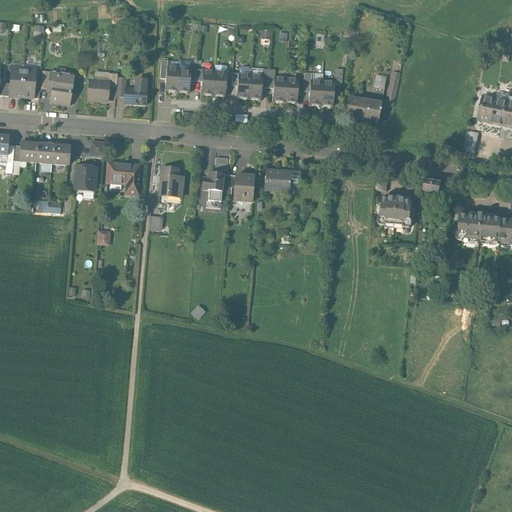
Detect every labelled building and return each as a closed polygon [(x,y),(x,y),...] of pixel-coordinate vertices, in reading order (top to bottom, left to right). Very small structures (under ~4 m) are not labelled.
[(167,70),(168,70),(168,64),(161,64),(160,78),(166,78),(167,70)] [(23,71),(11,70),(9,98),(21,99),(23,71)] [(168,70),(167,70),(166,78),(165,94),(177,95),(179,71),(168,70)] [(341,84),(341,70),(334,70),(333,84),(341,84)] [(35,72),(23,71),(21,99),(33,100),(35,72)] [(191,71),(179,71),(177,95),(190,95),(191,71)] [(40,92),(47,93),(49,74),(43,73),(40,92)] [(214,74),(202,73),(200,97),(212,99),(214,74)] [(63,76),(60,78),(55,78),(56,75),(49,74),(47,93),(51,94),(50,103),(69,106),(73,77),(63,76)] [(227,75),(214,74),(212,99),(225,100),(226,86),(227,75)] [(95,75),(94,83),(107,84),(107,76),(95,75)] [(400,77),(392,75),(384,106),(393,108),(400,77)] [(118,77),(107,76),(107,84),(108,84),(108,92),(117,92),(118,81),(118,77)] [(251,77),(238,76),(237,87),(236,101),(249,102),(251,77)] [(264,78),(251,77),(249,102),(262,103),(263,87),(264,78)] [(385,81),(376,78),(373,91),(382,93),(385,81)] [(287,81),(275,80),(274,87),(273,104),(285,105),(287,81)] [(118,81),(117,92),(124,93),(126,93),(127,82),(118,81)] [(134,81),(132,94),(126,93),(124,93),(123,109),(146,110),(148,93),(146,92),(147,82),(134,81)] [(299,82),(287,81),(285,105),(297,106),(298,92),(299,82)] [(94,83),(89,83),(87,106),(107,107),(108,92),(108,84),(107,84),(94,83)] [(322,84),(309,83),(309,93),(308,108),(321,109),(322,84)] [(334,84),(322,84),(321,109),(333,110),(334,84)] [(483,98),(477,125),(489,128),(496,101),(483,98)] [(359,123),(362,103),(348,101),(344,120),(359,123)] [(496,101),(489,128),(502,131),(508,104),(496,101)] [(382,107),(362,103),(359,123),(378,126),(382,107)] [(511,105),(508,104),(502,131),(511,134),(511,105)] [(479,136),(467,133),(462,158),(473,160),(479,136)] [(9,138),(0,137),(0,156),(7,157),(9,138)] [(102,145),(91,143),(89,159),(100,160),(102,145)] [(35,165),(37,145),(20,144),(19,163),(35,165)] [(52,147),(37,145),(35,165),(51,166),(52,147)] [(69,148),(52,147),(51,166),(68,167),(69,148)] [(215,157),(215,169),(227,170),(227,157),(215,157)] [(141,168),(107,165),(105,186),(125,188),(125,197),(139,198),(141,168)] [(95,170),(75,168),(73,192),(93,194),(95,170)] [(179,172),(161,170),(159,200),(182,202),(184,181),(178,180),(179,172)] [(292,176),(269,174),(267,195),(291,197),(292,176)] [(224,177),(208,175),(207,184),(202,184),(201,192),(222,194),(224,177)] [(256,178),(235,176),(233,201),(254,203),(256,178)] [(387,193),(389,179),(378,178),(376,192),(387,193)] [(418,184),(408,183),(406,195),(416,196),(418,184)] [(441,186),(427,183),(425,195),(431,196),(431,199),(439,200),(439,203),(447,205),(450,193),(440,191),(441,186)] [(412,201),(383,197),(379,227),(409,231),(412,201)] [(456,210),(464,211),(465,199),(458,198),(456,210)] [(40,200),(38,212),(59,215),(60,203),(40,200)] [(500,222),(462,217),(459,240),(497,245),(500,222)] [(163,221),(153,220),(151,234),(162,235),(163,221)] [(511,223),(500,222),(497,245),(511,246),(511,223)] [(109,237),(98,236),(97,249),(108,250),(109,237)]
